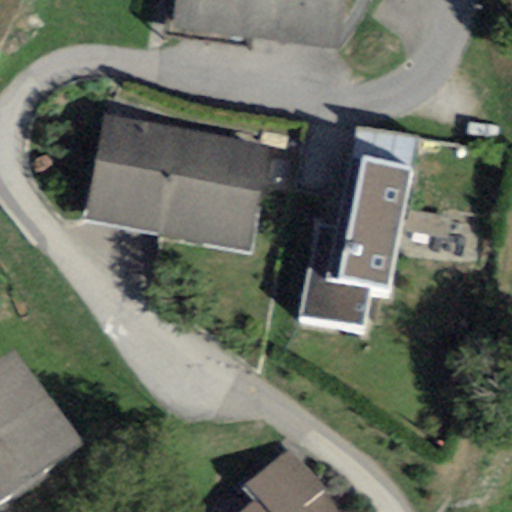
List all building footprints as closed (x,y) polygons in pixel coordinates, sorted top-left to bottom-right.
[(343,0),(175,0),(171,29),(337,51),(343,0)] [(271,147),(103,117),(83,221),(159,235),(158,240),(251,257),(271,147)] [(412,168),(362,159),(349,232),(317,226),(301,315),(363,326),(371,284),(390,287),(412,168)] [(0,505),(82,447),(11,349),(0,356),(0,505)] [(242,489),(254,502),(242,511),(339,511),(285,451),(242,489)]
